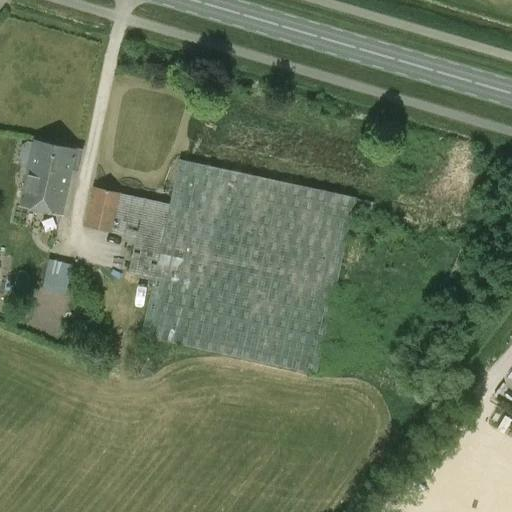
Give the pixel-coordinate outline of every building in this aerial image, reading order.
[(33,140),(32,142),(27,141),(22,145),(18,161),(22,166),(27,168),(26,173),(69,182),(72,169),(77,170),(81,150),(33,140)] [(170,204),(120,193),(92,188),(84,227),(111,232),(135,238),(128,272),(153,278),(141,336),(316,374),(355,198),(179,160),(170,204)] [(69,182),(26,173),(18,206),(62,215),(69,182)] [(69,294),(75,262),(50,258),(44,289),(69,294)] [(499,430),(510,436),(511,430),(511,417),(507,415),(499,430)]
